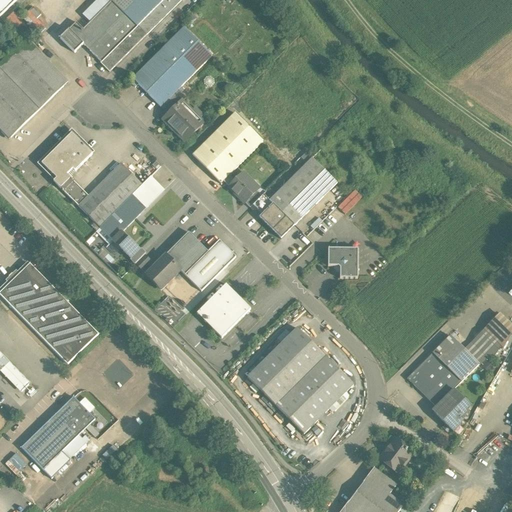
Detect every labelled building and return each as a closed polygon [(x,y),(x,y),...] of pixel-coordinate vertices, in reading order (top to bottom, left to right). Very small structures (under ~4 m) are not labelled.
[(0,0),(0,17),(17,0),(0,0)] [(113,0),(111,2),(137,27),(138,26),(147,35),(182,0),(113,0)] [(76,23),(60,39),(74,54),(83,45),(101,63),(100,64),(109,73),(147,35),(138,26),(137,27),(111,2),(83,30),(76,23)] [(29,3),(21,11),(25,15),(33,7),(29,3)] [(41,15),(33,7),(29,11),(37,19),(41,15)] [(46,29),(29,11),(25,15),(42,32),(46,29)] [(42,32),(25,15),(22,18),(39,36),(42,33),(42,32)] [(183,29),(133,79),(161,108),(178,91),(211,57),(183,29)] [(26,40),(0,64),(0,127),(10,138),(68,83),(26,40)] [(178,91),(161,108),(168,115),(182,101),(182,102),(186,99),(178,91)] [(168,115),(162,121),(184,143),(204,123),(182,102),(182,101),(168,115)] [(235,114),(192,156),(220,184),(263,142),(235,114)] [(84,147),(72,134),(42,164),(56,179),(53,182),(59,187),(69,177),(67,175),(73,169),(75,171),(92,154),(84,146),(84,147)] [(311,159),(269,202),(270,203),(272,205),(294,227),(337,184),(311,159)] [(161,167),(156,162),(152,166),(157,171),(161,167)] [(88,197),(78,207),(99,228),(132,196),(142,186),(121,164),(88,197)] [(242,174),(228,188),(244,204),(256,192),(250,186),(252,184),(242,174)] [(88,197),(69,177),(59,187),(78,207),(88,197)] [(142,186),(132,196),(145,209),(146,209),(164,191),(150,178),(142,186)] [(256,192),(244,204),(249,209),(252,207),(261,197),(256,192)] [(261,197),(252,207),(259,214),(270,203),(269,202),(263,195),(261,197)] [(132,196),(99,228),(112,241),(112,242),(113,242),(121,233),(122,233),(146,209),(145,209),(132,196)] [(270,203),(259,214),(261,216),(272,205),(270,203)] [(261,216),(259,219),(280,241),(294,227),(272,205),(261,216)] [(122,233),(121,233),(113,242),(121,250),(131,260),(140,251),(122,233)] [(188,233),(164,257),(165,258),(165,257),(180,271),(179,271),(185,276),(208,253),(188,233)] [(219,241),(208,253),(185,276),(201,292),(236,258),(219,241)] [(333,250),(330,250),(328,249),(328,252),(328,255),(328,257),(328,260),(328,262),(328,265),(328,268),(334,268),(334,270),(337,274),(339,274),(339,280),(342,280),(342,279),(344,279),(344,280),(347,280),(347,279),(350,279),(350,280),(352,280),(352,279),(355,279),(355,280),(358,280),(358,268),(357,268),(357,265),(358,265),(358,262),(357,262),(357,259),(358,259),(358,255),(357,255),(357,252),(358,252),(358,250),(355,250),(352,250),(347,250),(345,250),(342,250),(339,250),(333,250)] [(144,256),(135,265),(141,272),(150,262),(144,256)] [(165,258),(146,277),(160,290),(179,271),(180,271),(165,257),(165,258)] [(98,336),(30,265),(0,293),(0,296),(67,366),(98,336)] [(225,286),(196,315),(221,339),(250,310),(225,286)] [(353,386),(297,329),(247,379),(303,435),(353,386)] [(500,346),(485,330),(464,351),(479,365),(479,366),(481,364),(486,360),(488,358),(491,361),(500,346)] [(450,337),(407,380),(436,409),(453,391),(479,366),(479,365),(464,351),(450,337)] [(2,357),(0,358),(0,370),(1,371),(8,364),(2,357)] [(493,367),(486,360),(481,364),(489,372),(493,367)] [(8,364),(1,371),(21,392),(29,385),(8,364)] [(453,391),(436,409),(436,416),(453,433),(458,429),(464,419),(470,408),(453,391)] [(89,414),(79,404),(73,398),(21,449),(43,471),(62,453),(79,436),(95,420),(89,414)] [(94,409),(85,399),(79,404),(89,414),(94,409)] [(464,419),(458,429),(453,433),(459,439),(468,423),(464,419)] [(79,436),(62,453),(69,460),(89,441),(85,436),(82,439),(79,436)] [(413,454),(394,439),(388,447),(388,446),(387,447),(388,448),(385,451),(384,451),(384,452),(378,460),(398,475),(413,454)] [(62,453),(43,471),(51,480),(71,462),(69,460),(62,453)] [(374,469),(345,508),(342,511),(399,511),(403,506),(382,490),(389,481),(374,469)]
